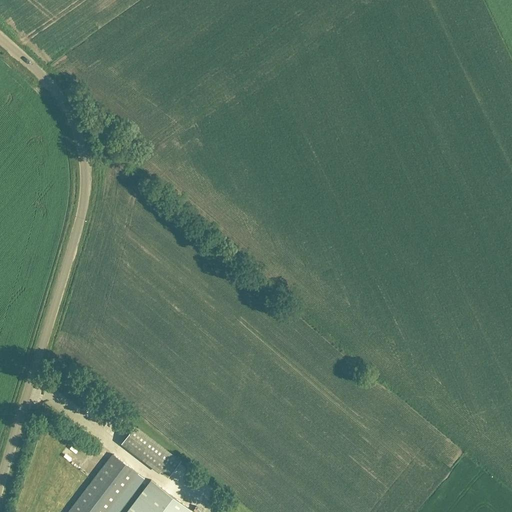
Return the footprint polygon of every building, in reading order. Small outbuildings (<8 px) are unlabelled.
[(173,456),(135,427),(123,443),(160,472),(173,456)] [(77,437),(62,458),(85,474),(100,453),(77,437)] [(191,511),(151,481),(127,511),(107,511),(137,474),(113,455),(69,511),(191,511)] [(173,456),(160,472),(168,478),(180,462),(173,456)] [(206,485),(199,487),(202,494),(208,492),(206,485)]
